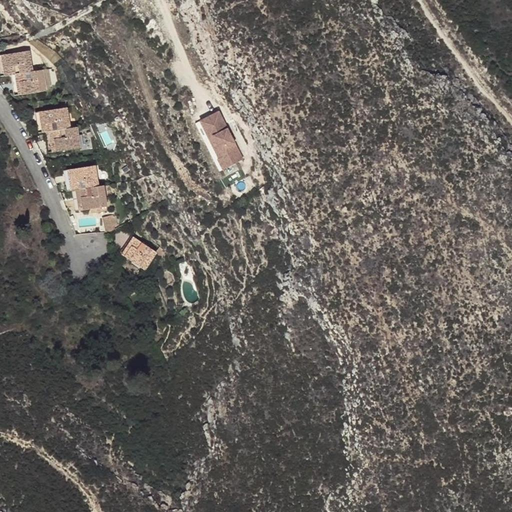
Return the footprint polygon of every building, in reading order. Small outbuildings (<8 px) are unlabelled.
[(0,78),(7,77),(28,74),(25,53),(0,56),(2,67),(0,67),(0,78)] [(43,93),(40,73),(28,74),(7,77),(8,87),(14,86),(15,97),(43,93)] [(33,136),(41,135),(67,131),(63,110),(34,113),(35,125),(31,126),(33,136)] [(215,116),(192,128),(201,145),(205,143),(209,141),(219,160),(215,163),(214,163),(219,174),(239,163),(215,116)] [(77,151),(74,130),(67,131),(41,135),(42,143),(47,143),(49,155),(77,151)] [(205,143),(215,163),(219,160),(209,141),(205,143)] [(62,194),(68,193),(94,189),(91,169),(63,173),(64,184),(60,185),(62,194)] [(102,211),(100,189),(94,189),(68,193),(69,203),(74,203),(76,215),(87,213),(98,212),(102,211)] [(104,237),(108,236),(113,234),(111,221),(103,223),(104,237)] [(146,268),(155,248),(131,237),(121,256),(146,268)]
